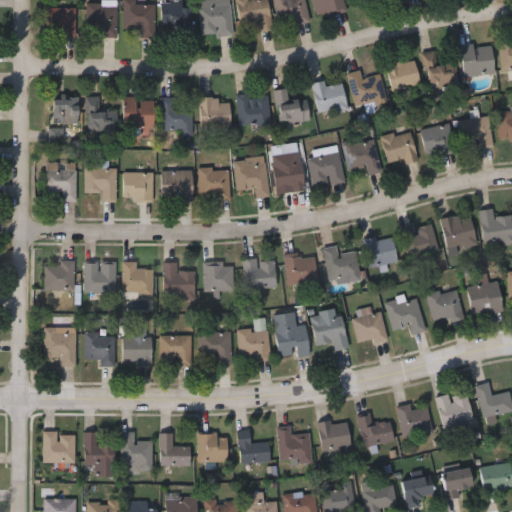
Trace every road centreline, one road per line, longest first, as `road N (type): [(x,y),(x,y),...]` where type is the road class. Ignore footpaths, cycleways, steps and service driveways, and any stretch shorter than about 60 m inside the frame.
road 1 (tertiary): [(511,341),(294,397),(0,399)]
road 2 (residential): [(21,0),(19,511)]
road 3 (residential): [(511,174),(462,179),(297,223),(21,226)]
road 4 (residential): [(511,7),(263,58),(188,65),(21,61)]
